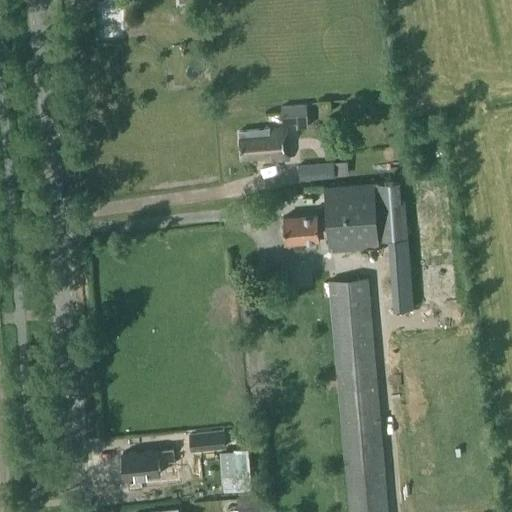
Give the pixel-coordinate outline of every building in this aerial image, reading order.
[(309,126),(306,104),(282,107),(284,123),(298,121),(298,127),(309,126)] [(264,161),(288,159),(286,128),(269,129),(269,128),(238,130),(241,158),(264,157),(264,161)] [(336,173),(335,160),(298,164),(300,177),(336,173)] [(461,300),(454,175),(415,177),(422,302),(461,300)] [(406,180),(378,182),(382,239),(392,238),(395,275),(412,273),(406,180)] [(329,249),(381,245),(376,183),(324,187),(327,217),(317,217),(317,213),(284,216),(286,241),(319,239),(318,235),(328,235),(329,249)] [(389,511),(369,275),(330,279),(350,511),(389,511)] [(226,447),(224,428),(189,432),(191,450),(226,447)] [(161,473),(176,471),(174,447),(157,449),(157,448),(122,452),(125,477),(145,475),(145,478),(156,476),(156,475),(161,474),(161,473)]
